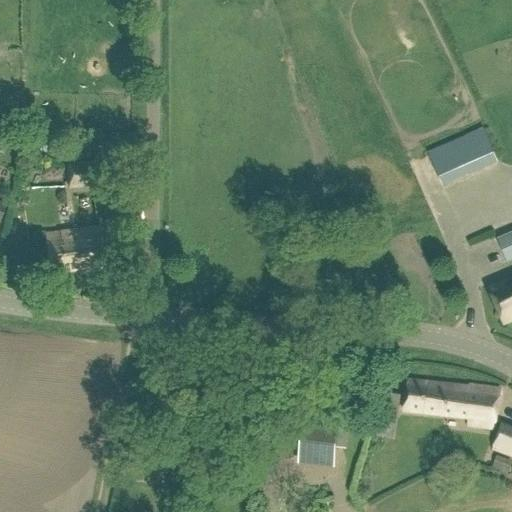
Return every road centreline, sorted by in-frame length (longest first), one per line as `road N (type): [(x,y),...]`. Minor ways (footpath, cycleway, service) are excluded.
road 1 (unclassified): [(511,367),(421,336),(147,321)]
road 2 (unclassified): [(147,321),(152,0)]
road 3 (track): [(136,319),(102,511)]
road 4 (unclassified): [(147,321),(0,302)]
